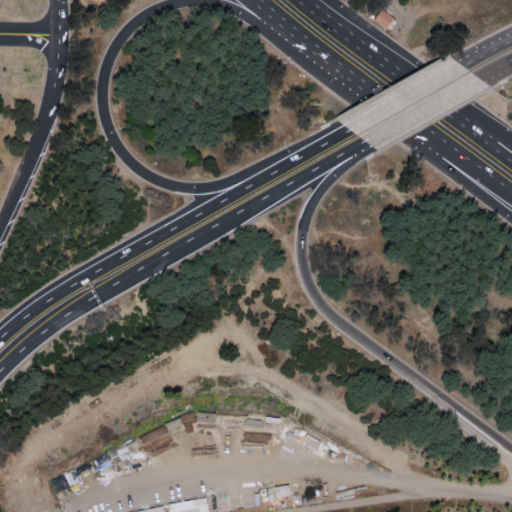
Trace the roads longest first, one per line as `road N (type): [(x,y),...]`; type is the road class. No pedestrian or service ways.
road 1 (primary): [(262,171),(193,191),(137,167),(106,119),(111,63),(146,17),(199,1),(226,6),(309,51)]
road 2 (primary): [(511,449),(338,322),(303,273),(298,244),(307,201),(361,141)]
road 3 (primary): [(0,370),(60,320),(361,141)]
road 4 (primary): [(262,171),(60,285),(0,330)]
road 5 (secondary): [(501,152),(308,0)]
road 6 (primary): [(309,51),(493,187)]
road 7 (primary): [(456,60),(340,125)]
road 8 (primary): [(361,141),(476,78)]
road 9 (primary): [(48,119),(0,233)]
